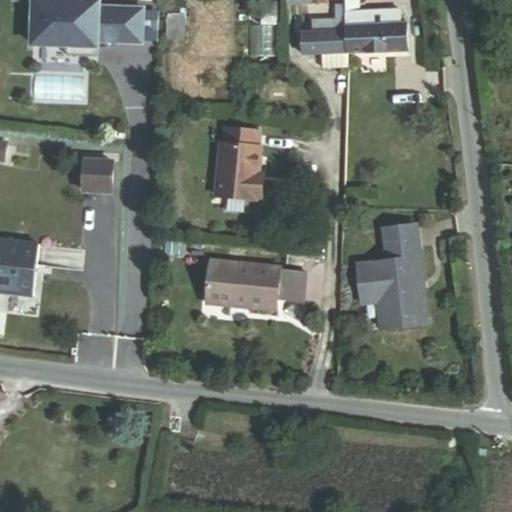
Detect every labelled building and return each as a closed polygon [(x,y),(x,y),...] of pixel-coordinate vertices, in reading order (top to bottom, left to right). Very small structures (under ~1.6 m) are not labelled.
[(101,3),(38,0),(30,0),(28,51),(100,54),(100,46),(144,48),(145,9),(101,7),(101,3)] [(350,67),(349,52),(348,0),(340,0),(340,20),(317,21),(318,31),(306,32),(308,53),(325,52),(326,68),(350,67)] [(348,0),(349,52),(410,51),(409,25),(402,25),(402,11),(363,11),(362,0),(348,0)] [(269,170),(262,170),(264,144),(260,144),(261,130),(229,128),(228,141),(223,140),(219,193),(259,196),(260,193),(267,194),(269,170)] [(428,324),(417,226),(383,230),(387,262),(358,265),(363,304),(378,302),(382,329),(428,324)] [(0,290),(36,294),(40,244),(0,240),(0,290)] [(279,298),(303,301),(306,272),(216,262),(212,296),(253,301),(252,309),(278,312),(279,298)] [(211,304),(252,309),(253,301),(212,296),(211,304)]
